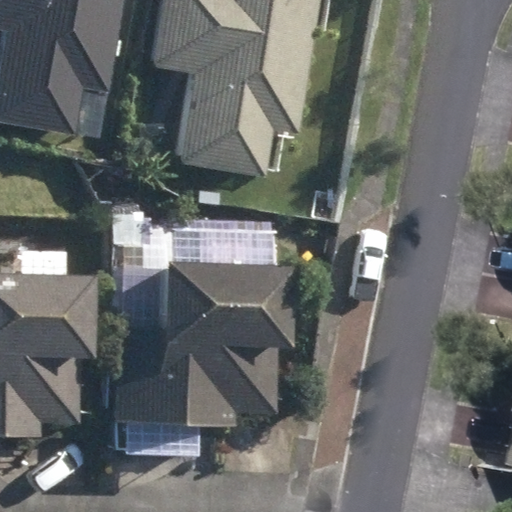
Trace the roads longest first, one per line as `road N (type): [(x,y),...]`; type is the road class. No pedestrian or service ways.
road 1 (residential): [(467,0),(379,486)]
road 2 (residential): [(379,486),(0,488)]
road 3 (residential): [(502,511),(379,486)]
